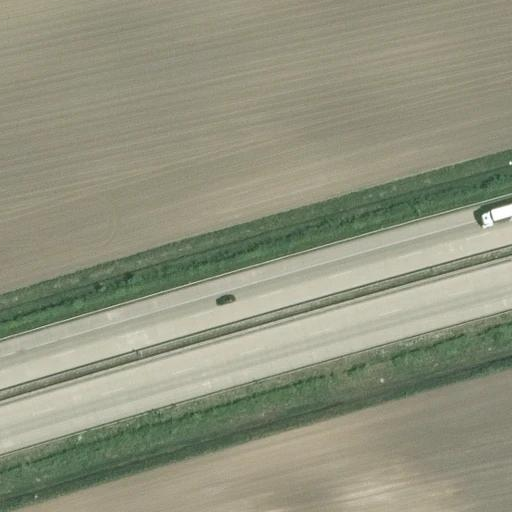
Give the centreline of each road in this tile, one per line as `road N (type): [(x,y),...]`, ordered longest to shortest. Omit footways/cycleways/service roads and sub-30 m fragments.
road 1 (motorway): [(511,222),(0,369)]
road 2 (motorway): [(0,435),(511,289)]
